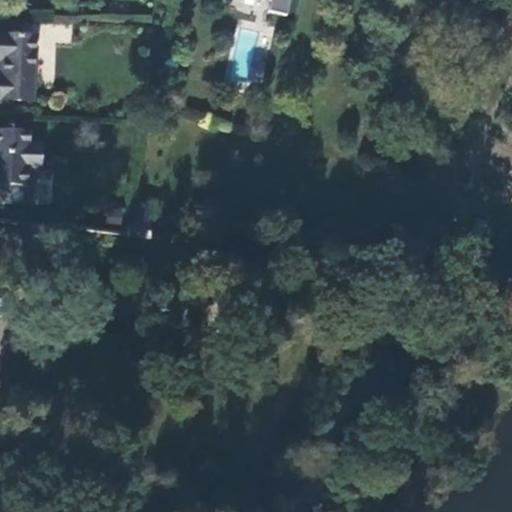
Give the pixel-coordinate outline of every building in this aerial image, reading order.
[(263,0),(268,1),(271,5),(268,15),(286,19),(290,0),(263,0)] [(0,59),(0,62),(0,64),(0,101),(30,104),(33,38),(0,36),(0,59)] [(141,78),(145,49),(125,46),(123,59),(114,58),(112,73),(141,78)] [(0,203),(9,204),(10,187),(30,189),(31,169),(42,170),(43,146),(27,146),(28,132),(0,130),(0,203)] [(131,223),(148,225),(149,218),(132,216),(131,223)] [(27,250),(74,255),(76,228),(30,222),(27,250)] [(127,233),(150,236),(151,225),(148,225),(131,223),(127,233)]
